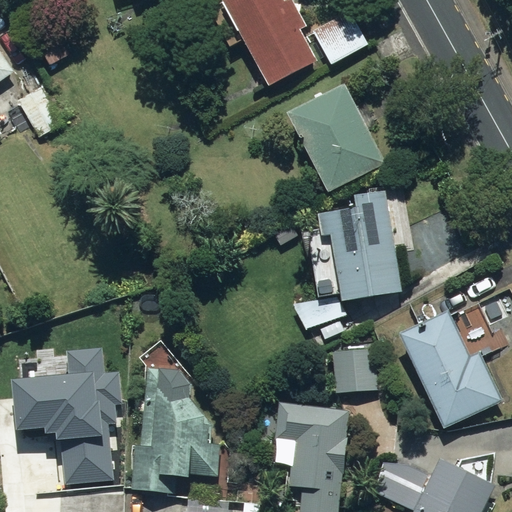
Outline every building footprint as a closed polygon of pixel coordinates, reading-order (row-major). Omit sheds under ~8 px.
[(298,0),(295,0),(292,2),(291,0),(230,0),(276,84),(323,59),(306,27),(312,24),(298,0)] [(355,11),(318,31),(337,66),(374,45),(355,11)] [(0,83),(21,70),(0,39),(0,138),(8,133),(0,121),(0,83)] [(389,158),(351,83),(294,111),(332,187),(389,158)] [(44,87),(20,102),(42,138),(66,123),(44,87)] [(362,205),(328,210),(331,233),(338,232),(348,299),(409,289),(393,187),(360,192),(362,205)] [(484,302),(469,309),(468,305),(407,332),(449,425),(509,398),(484,344),(500,337),(484,302)] [(66,423),(70,477),(117,473),(107,344),(70,347),(73,373),(19,377),(23,427),(66,423)] [(377,347),(338,349),(340,389),(379,387),(377,347)] [(148,446),(143,445),(140,483),(233,492),(244,375),(156,367),(148,446)] [(342,511),(355,409),(287,400),(279,461),(292,462),(288,497),(306,499),(304,511),(342,511)] [(485,511),(501,481),(448,454),(419,511),(485,511)] [(236,511),(238,502),(192,498),(190,511),(236,511)]
